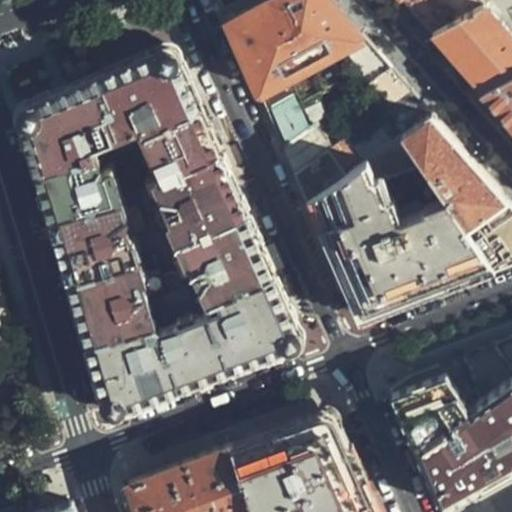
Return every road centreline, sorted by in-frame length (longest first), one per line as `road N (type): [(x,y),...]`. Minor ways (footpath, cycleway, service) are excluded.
road 1 (residential): [(188,0),(344,353)]
road 2 (residential): [(87,448),(0,154)]
road 3 (secondary): [(87,448),(344,353)]
road 4 (residential): [(511,161),(371,0)]
road 5 (secondary): [(344,353),(511,289)]
road 6 (residential): [(344,353),(414,511)]
